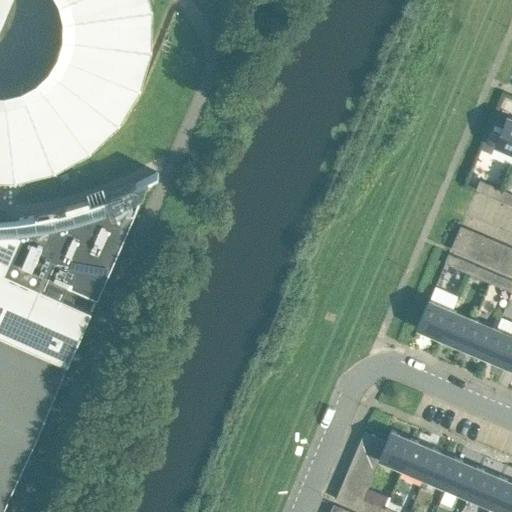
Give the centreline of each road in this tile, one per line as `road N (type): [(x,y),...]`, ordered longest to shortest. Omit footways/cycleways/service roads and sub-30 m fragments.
road 1 (residential): [(300,511),(358,378),(378,365)]
road 2 (residential): [(511,419),(378,365)]
